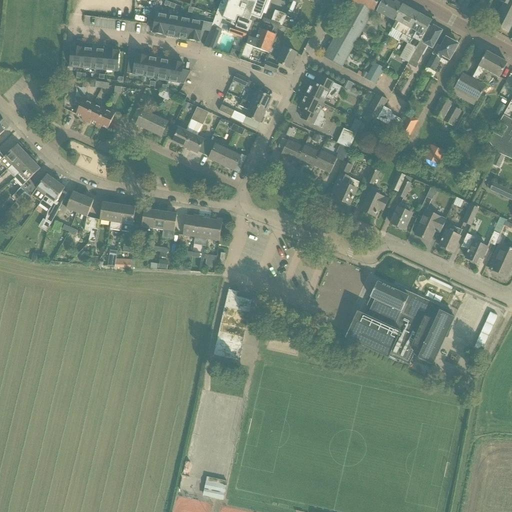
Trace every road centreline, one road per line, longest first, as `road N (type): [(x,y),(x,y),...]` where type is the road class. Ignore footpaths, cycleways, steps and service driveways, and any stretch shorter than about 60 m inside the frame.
road 1 (residential): [(70,30),(187,50),(290,91)]
road 2 (residential): [(243,189),(127,135),(106,148),(65,135),(49,155)]
road 3 (residential): [(235,207),(107,188),(49,155)]
road 4 (residential): [(385,246),(375,233),(318,208),(305,178),(258,157)]
road 5 (residential): [(385,246),(359,256),(235,207)]
road 6 (residential): [(511,297),(385,246)]
